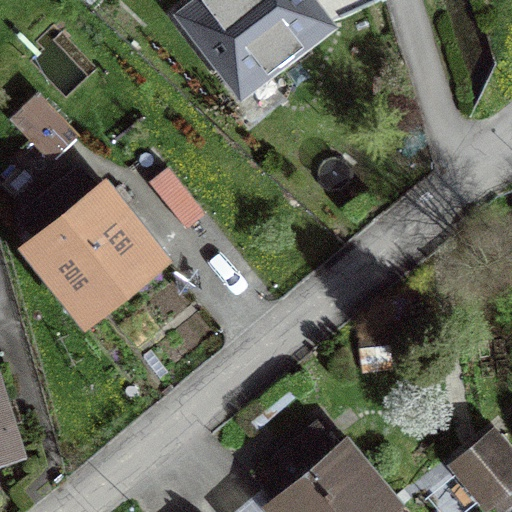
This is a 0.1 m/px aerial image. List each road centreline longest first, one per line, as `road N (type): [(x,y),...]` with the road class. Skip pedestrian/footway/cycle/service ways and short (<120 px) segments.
road 1 (residential): [(460,176),(66,511)]
road 2 (residential): [(408,0),(460,176)]
